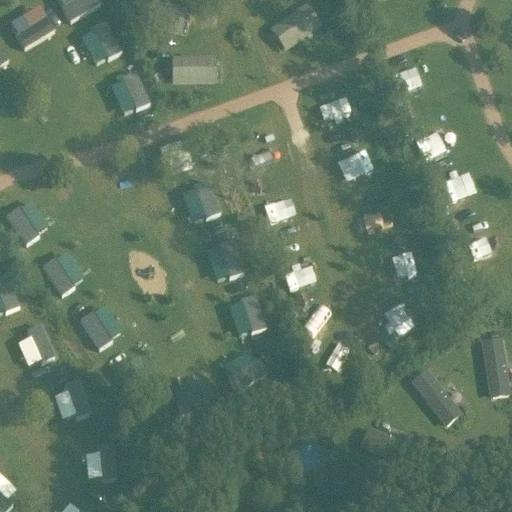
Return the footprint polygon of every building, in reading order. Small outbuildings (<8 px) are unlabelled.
[(56,0),(71,25),(102,9),(96,0),(56,0)] [(142,36),(184,37),(184,6),(142,5),(142,36)] [(269,32),(285,55),(323,29),(307,6),(269,32)] [(11,27),(26,53),(56,35),(41,9),(11,27)] [(81,40),(96,68),(122,55),(106,26),(81,40)] [(0,71),(9,66),(0,49),(0,71)] [(172,59),(172,87),(218,86),(217,58),(172,59)] [(197,190),(206,222),(221,218),(213,186),(197,190)] [(463,187),(448,194),(454,209),(470,203),(463,187)] [(194,194),(183,199),(194,227),(206,222),(194,194)] [(8,217),(24,247),(50,232),(34,202),(8,217)] [(385,202),(376,208),(392,236),(402,230),(385,202)] [(237,246),(209,252),(216,285),(244,279),(237,246)] [(67,254),(43,270),(63,298),(86,282),(67,254)] [(10,280),(0,282),(0,316),(19,311),(10,280)] [(229,307),(239,340),(267,332),(257,299),(229,307)] [(106,307),(82,323),(100,351),(124,336),(106,307)] [(17,342),(30,371),(57,359),(43,330),(17,342)] [(490,402),(511,400),(511,367),(511,363),(508,364),(506,345),(485,346),(490,402)] [(254,355),(224,368),(235,394),(265,382),(254,355)] [(118,372),(130,395),(153,383),(141,360),(118,372)] [(431,371),(411,387),(447,431),(467,415),(431,371)] [(205,380),(173,391),(183,419),(215,408),(205,380)] [(55,399),(63,425),(91,416),(81,382),(66,387),(69,395),(55,399)] [(116,448),(99,449),(99,457),(87,458),(88,484),(117,483),(116,448)] [(0,511),(9,511),(14,508),(8,502),(17,492),(0,474),(0,511)] [(65,511),(83,511),(74,503),(65,511)]
